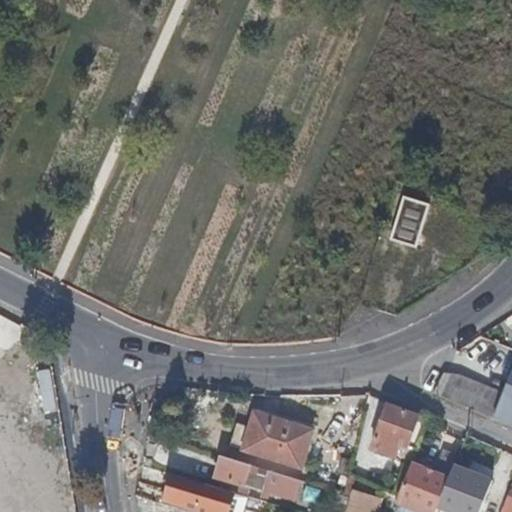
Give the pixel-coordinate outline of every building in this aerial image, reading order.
[(402,198),(389,241),(415,249),(429,206),(402,198)] [(458,372),(444,372),(433,399),(511,430),(511,375),(506,390),(458,372)] [(420,415),(389,404),(374,448),(397,456),(401,446),(409,448),(420,415)] [(252,429),(245,449),(303,466),(314,430),(257,413),(252,429)] [(232,445),(245,449),(252,429),(238,424),(232,445)] [(307,480),(223,456),(217,476),(264,489),(262,497),(270,499),(272,493),(301,502),(307,480)] [(436,511),(440,505),(450,479),(413,464),(397,504),(399,504),(395,511),(436,511)] [(450,479),(440,505),(457,511),(479,511),(492,480),(456,466),(450,479)] [(207,483),(174,473),(167,499),(200,509),(207,483)] [(207,483),(200,509),(199,511),(229,511),(236,491),(219,486),(207,483)] [(351,491),(344,511),(375,511),(380,498),(351,491)] [(511,511),(511,494),(509,493),(501,511),(511,511)]
